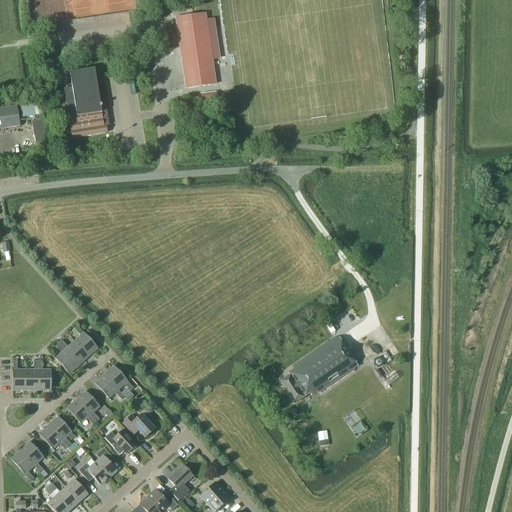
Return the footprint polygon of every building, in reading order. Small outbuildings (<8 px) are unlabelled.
[(215,85),(204,15),(175,19),(185,89),(215,85)] [(100,105),(94,69),(69,73),(71,87),(65,88),(63,88),(71,139),(104,134),(103,127),(108,126),(105,104),(100,105)] [(216,92),(200,94),(201,100),(217,98),(216,92)] [(40,115),(38,101),(22,104),(24,117),(40,115)] [(0,129),(19,126),(16,106),(0,108),(0,129)] [(43,119),(42,119),(31,121),(37,151),(47,149),(44,134),(46,134),(43,119)] [(3,253),(5,253),(6,262),(10,261),(9,252),(10,252),(8,242),(1,243),(3,253)] [(353,300),(341,308),(348,319),(361,310),(353,300)] [(73,341),(88,358),(98,349),(83,333),(77,327),(74,329),(80,336),(73,341)] [(303,351),(324,336),(318,328),(297,342),(303,351)] [(319,394),(358,367),(337,336),(292,368),(293,370),(288,374),(289,376),(280,383),(294,404),(310,394),(312,396),(318,392),(319,394)] [(79,366),(88,358),(73,341),(67,347),(61,341),(58,344),(79,366)] [(79,366),(58,344),(55,346),(61,353),(54,359),(69,375),(79,366)] [(25,392),(25,370),(17,370),(17,361),(17,357),(13,357),(12,361),(13,370),(12,370),(12,392),(25,392)] [(38,361),(38,392),(51,392),(51,370),(42,370),(42,357),(38,357),(38,361)] [(25,370),(25,392),(38,392),(38,361),(33,361),(33,370),(25,370)] [(103,375),(118,391),(124,385),(130,392),(133,389),(127,382),(128,382),(113,366),(103,375)] [(124,397),(118,391),(103,375),(94,383),(108,400),(115,394),(121,400),(124,397)] [(85,391),(75,400),(96,423),(99,420),(93,413),(100,407),(85,391)] [(96,423),(75,400),(66,409),(80,425),(87,419),(93,425),(96,423)] [(113,415),(107,409),(104,413),(109,419),(113,415)] [(154,430),(141,415),(135,421),(131,416),(123,424),(133,435),(138,431),(144,438),(154,430)] [(57,417),(47,425),(68,448),(71,445),(65,439),(72,433),(57,417)] [(65,451),(68,448),(47,425),(38,434),(52,450),(59,444),(65,451)] [(136,446),(122,431),(115,438),(111,433),(104,439),(114,451),(119,447),(126,455),(131,450),(132,451),(136,448),(135,446),(136,446)] [(19,451),(34,467),(40,473),(43,470),(37,464),(44,458),(29,442),(19,451)] [(77,447),(74,443),(69,449),(72,452),(77,447)] [(95,464),(108,479),(116,472),(109,464),(114,460),(104,448),(96,455),(99,460),(95,464)] [(28,472),(34,467),(19,451),(10,459),(24,476),(25,475),(30,482),(34,479),(28,472)] [(77,471),(73,467),(75,465),(71,460),(66,464),(74,473),(77,471)] [(100,486),(108,479),(95,464),(90,468),(86,464),(78,471),(88,482),(93,478),(100,486)] [(192,476),(183,466),(168,479),(174,487),(169,491),(178,501),(189,491),(183,485),(192,476)] [(71,476),(66,471),(62,474),(67,479),(71,476)] [(74,480),(65,488),(78,503),(88,495),(74,480)] [(207,505),(222,491),(215,483),(199,496),(207,505)] [(51,484),(48,487),(53,493),(53,492),(56,489),(51,484)] [(53,493),(48,487),(44,491),(49,496),(53,493)] [(53,492),(53,493),(56,496),(69,511),(78,503),(65,488),(59,493),(56,489),(53,492)] [(155,491),(147,498),(159,511),(162,511),(165,510),(166,511),(170,511),(177,506),(166,495),(162,499),(155,491)] [(215,511),(229,500),(222,491),(207,505),(213,511),(215,511)] [(53,511),(68,511),(69,511),(56,496),(47,504),(53,511)] [(159,511),(147,498),(138,506),(143,511),(159,511)] [(187,499),(181,504),(187,511),(193,506),(187,499)]
